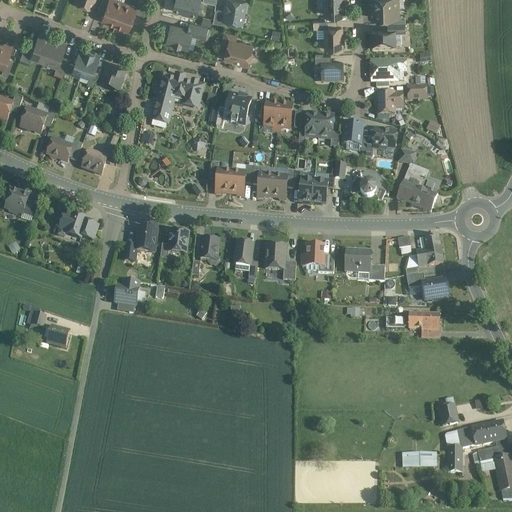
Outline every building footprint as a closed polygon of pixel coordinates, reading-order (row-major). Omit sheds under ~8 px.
[(76,0),(76,3),(79,4),(80,7),(85,8),(88,7),(91,8),(94,0),(76,0)] [(109,0),(108,4),(103,17),(102,18),(101,21),(101,22),(104,23),(105,22),(115,26),(123,3),(114,0),(109,0)] [(138,0),(136,8),(134,13),(143,16),(146,0),(138,0)] [(199,0),(176,0),(173,10),(182,13),(182,14),(189,16),(190,15),(196,16),(199,0)] [(246,2),(232,0),(227,0),(225,13),(223,21),(224,21),(242,24),(246,2)] [(324,0),(325,16),(344,15),(344,8),(345,8),(344,1),(343,1),(343,0),(324,0)] [(369,0),(370,9),(398,8),(397,0),(369,0)] [(123,3),(115,26),(124,29),(125,31),(128,31),(129,31),(130,28),(129,27),(134,13),(136,8),(123,3)] [(398,8),(370,9),(370,19),(387,18),(398,18),(398,17),(398,8)] [(225,13),(215,11),(213,24),(223,25),(224,21),(223,21),(225,13)] [(203,17),(201,24),(211,27),(213,19),(203,17)] [(337,21),(319,22),(319,30),(325,30),(325,29),(337,28),(337,21)] [(207,28),(189,24),(188,31),(192,32),(191,32),(205,36),(207,28)] [(405,24),(387,24),(387,32),(395,32),(395,34),(401,34),(405,34),(405,24)] [(188,31),(171,26),(167,44),(187,49),(191,32),(192,32),(188,31)] [(337,28),(325,29),(325,30),(326,39),(324,41),(324,47),(326,49),(326,51),(342,50),(341,28),(337,28)] [(237,36),(224,32),(221,45),(227,47),(229,40),(235,41),(237,36)] [(387,32),(371,33),(371,51),(395,50),(395,48),(402,48),(401,34),(395,34),(395,32),(387,32)] [(34,49),(31,58),(44,63),(53,39),(45,36),(45,38),(39,36),(34,49)] [(60,42),(53,39),(44,63),(56,68),(57,68),(60,58),(65,45),(60,43),(60,42)] [(235,41),(229,40),(227,47),(224,59),(248,65),(249,59),(253,57),(253,55),(251,52),(252,46),(235,41)] [(4,46),(0,44),(0,67),(3,69),(4,69),(8,59),(12,46),(8,45),(4,46)] [(34,49),(25,45),(20,60),(29,64),(31,58),(34,49)] [(74,66),(71,75),(71,76),(80,79),(90,53),(80,49),(74,66)] [(90,53),(80,79),(89,82),(90,82),(93,73),(99,56),(90,53)] [(331,57),(315,57),(315,65),(322,65),(322,64),(331,64),(331,57)] [(69,62),(60,58),(57,68),(56,68),(54,73),(64,77),(69,64),(69,62)] [(13,61),(8,59),(4,69),(3,69),(1,75),(7,78),(13,61)] [(403,62),(371,63),(372,83),(376,83),(389,82),(398,82),(397,74),(399,72),(403,72),(405,70),(405,64),(403,62)] [(64,77),(63,80),(69,82),(71,76),(71,75),(74,66),(69,64),(64,77)] [(126,70),(109,64),(101,85),(118,91),(119,90),(120,90),(121,87),(121,86),(126,70)] [(331,64),(322,64),(322,65),(322,82),(343,82),(342,64),(331,64)] [(93,73),(90,82),(89,82),(87,89),(93,91),(99,75),(93,73)] [(192,85),(185,83),(186,79),(176,76),(175,80),(166,78),(166,77),(165,75),(163,74),(161,76),(160,78),(161,80),(162,80),(152,121),(167,125),(173,103),(182,105),(197,109),(203,87),(197,86),(198,84),(192,83),(192,85)] [(425,83),(424,76),(414,78),(415,85),(425,83)] [(426,88),(408,88),(408,100),(426,99),(426,88)] [(402,94),(377,95),(375,97),(375,107),(377,109),(377,116),(386,115),(386,118),(394,118),(394,106),(402,106),(402,94)] [(224,122),(234,124),(241,97),(231,95),(224,122)] [(23,98),(16,96),(12,104),(13,104),(10,113),(17,115),(23,98)] [(252,100),(241,97),(234,124),(245,127),(252,100)] [(12,104),(0,99),(0,119),(7,122),(10,113),(13,104),(12,104)] [(279,105),(266,103),(264,127),(273,128),(277,129),(279,105)] [(37,113),(27,110),(21,127),(23,128),(24,130),(28,132),(30,131),(40,135),(44,126),(47,117),(46,117),(49,109),(39,105),(37,113)] [(292,106),(279,105),(277,129),(281,129),(290,130),(292,106)] [(56,112),(49,109),(46,117),(47,117),(44,126),(50,129),(56,112)] [(321,116),(308,115),(306,130),(305,137),(306,138),(318,139),(321,116)] [(333,117),(321,116),(318,139),(331,140),(332,133),(333,117)] [(426,129),(437,134),(440,125),(430,121),(426,129)] [(362,126),(345,124),(343,145),(359,146),(360,146),(360,138),(362,126)] [(396,133),(374,131),(373,140),(373,148),(394,150),(396,133)] [(338,134),(332,133),(331,140),(330,147),(337,148),(338,134)] [(142,135),(140,143),(150,146),(152,138),(142,135)] [(200,138),(191,145),(196,152),(205,145),(200,138)] [(367,139),(360,138),(360,146),(359,146),(358,152),(366,153),(367,139)] [(373,140),(367,139),(366,153),(365,158),(372,159),(373,148),(373,140)] [(446,142),(436,139),(435,144),(443,151),(448,149),(446,142)] [(54,141),(52,141),(47,156),(67,163),(69,160),(73,148),(72,148),(63,145),(62,142),(57,140),(54,141)] [(82,146),(74,142),(72,148),(73,148),(69,160),(76,162),(82,146)] [(118,153),(106,148),(103,156),(108,157),(106,163),(116,167),(118,153)] [(414,165),(417,154),(401,150),(398,162),(414,165)] [(100,156),(88,152),(82,169),(101,176),(106,163),(108,157),(103,156),(100,155),(100,156)] [(219,165),(211,164),(209,182),(216,183),(218,172),(219,165)] [(345,166),(336,165),(335,177),(335,179),(343,180),(345,166)] [(253,168),(246,167),(245,174),(244,185),(251,186),(253,168)] [(261,169),(253,168),(251,186),(258,187),(259,176),(260,176),(261,169)] [(295,172),(287,171),(287,178),(286,189),(293,190),(294,187),(295,173),(295,172)] [(218,172),(216,183),(215,196),(220,196),(223,194),(229,194),(231,173),(218,172)] [(245,174),(231,173),(229,194),(236,195),(239,198),(243,198),(244,185),(245,174)] [(303,174),(295,173),(294,187),(301,188),(301,180),(302,181),(303,174)] [(426,180),(407,173),(404,182),(419,188),(412,206),(430,214),(437,196),(435,194),(438,185),(426,180)] [(260,176),(259,176),(258,187),(257,200),(262,200),(265,197),(271,198),(273,177),(260,176)] [(335,177),(327,176),(327,183),(327,190),(333,191),(335,179),(335,177)] [(359,176),(357,178),(355,180),(353,182),(352,185),(351,187),(351,189),(351,190),(350,193),(351,196),(360,194),(360,193),(360,192),(360,191),(360,190),(361,188),(361,187),(362,186),(363,185),(364,184),(359,176)] [(287,178),(273,177),(271,198),(278,199),(280,202),(285,202),(286,189),(287,178)] [(302,181),(301,180),(301,188),(299,203),(312,205),(314,182),(302,181)] [(327,183),(314,182),(312,205),(325,206),(327,190),(327,183)] [(419,188),(404,182),(396,200),(412,206),(419,188)] [(366,184),(364,184),(363,185),(362,186),(361,187),(361,188),(360,190),(360,191),(360,192),(360,193),(360,194),(360,195),(361,196),(363,198),(364,199),(365,200),(368,200),(370,200),(371,199),(372,199),(373,198),(381,202),(385,194),(377,191),(376,189),(376,188),(375,187),(374,186),(373,185),(372,184),(370,184),(368,183),(366,184)] [(29,197),(12,191),(5,210),(10,212),(10,213),(17,216),(17,214),(22,216),(27,203),(29,197)] [(38,207),(27,203),(22,216),(34,220),(38,207)] [(71,218),(64,216),(57,237),(64,239),(65,235),(81,240),(81,237),(86,223),(87,221),(72,216),(71,218)] [(98,227),(86,223),(81,237),(93,241),(98,227)] [(157,232),(139,230),(138,240),(137,239),(136,248),(135,252),(136,252),(154,254),(157,232)] [(189,235),(171,233),(169,247),(168,254),(169,254),(186,256),(189,235)] [(438,236),(424,238),(426,252),(416,253),(417,256),(418,264),(428,263),(429,268),(443,265),(438,236)] [(409,238),(398,240),(399,250),(410,248),(409,238)] [(219,242),(203,240),(200,261),(207,262),(207,263),(210,267),(216,267),(220,265),(220,262),(217,258),(219,242)] [(253,246),(237,244),(234,265),(250,267),(251,263),(253,246)] [(136,248),(126,247),(124,262),(134,263),(136,252),(135,252),(136,248)] [(169,247),(162,247),(160,260),(168,261),(169,254),(168,254),(169,247)] [(283,281),(295,282),(296,264),(284,264),(285,248),(267,247),(265,271),(283,272),(283,281)] [(324,248),(307,247),(307,257),(303,257),(302,267),(318,268),(323,268),(323,257),(324,248)] [(370,254),(348,253),(347,273),(369,274),(369,276),(370,268),(370,254)] [(417,270),(429,268),(428,263),(418,264),(417,256),(407,258),(403,271),(405,271),(417,269),(417,270)] [(334,257),(323,257),(323,268),(318,268),(318,274),(334,275),(334,257)] [(200,264),(193,263),(192,277),(198,278),(200,264)] [(258,264),(251,263),(250,267),(248,280),(254,281),(256,281),(258,264)] [(385,268),(370,268),(369,276),(368,282),(384,283),(385,268)] [(418,275),(406,277),(408,290),(422,287),(422,284),(425,284),(423,275),(418,276),(418,275)] [(425,284),(422,284),(422,287),(423,293),(422,295),(422,299),(425,301),(425,302),(431,301),(433,303),(439,302),(441,299),(448,298),(445,280),(425,284)] [(139,284),(124,282),(123,288),(118,287),(115,304),(118,305),(135,307),(136,307),(139,291),(138,291),(139,284)] [(165,288),(157,287),(155,299),(163,300),(165,288)] [(135,307),(118,305),(117,312),(129,314),(130,309),(135,310),(135,307)] [(345,310),(345,316),(349,316),(349,319),(358,319),(358,317),(361,317),(361,311),(358,311),(358,310),(345,310)] [(46,317),(36,314),(34,320),(45,323),(46,317)] [(440,316),(410,315),(409,330),(421,330),(421,332),(439,332),(440,316)] [(45,323),(34,320),(33,323),(32,327),(43,329),(45,323)] [(404,320),(386,320),(386,330),(404,330),(404,320)] [(71,334),(51,328),(47,345),(67,350),(71,334)] [(439,332),(421,332),(421,339),(439,340),(439,332)] [(454,407),(439,410),(442,427),(458,424),(454,407)] [(503,423),(471,429),(475,447),(495,443),(506,441),(506,440),(503,423)] [(471,429),(456,432),(459,449),(460,450),(462,450),(475,447),(471,429)] [(506,441),(495,443),(496,449),(507,446),(506,441)] [(496,449),(492,450),(494,460),(510,457),(507,446),(496,449)] [(459,449),(453,449),(453,448),(447,448),(448,453),(448,474),(461,474),(462,450),(460,450),(459,449)] [(494,460),(492,450),(476,453),(479,469),(495,466),(494,460)] [(435,460),(419,460),(419,469),(436,469),(436,455),(435,455),(435,460)] [(511,468),(510,457),(494,460),(495,466),(500,493),(502,493),(511,490),(511,468)] [(419,460),(403,460),(403,469),(419,469),(419,460)] [(511,490),(502,493),(504,504),(511,501),(511,490)]
